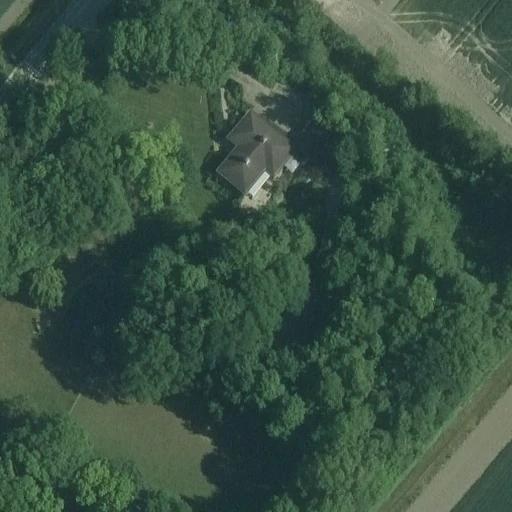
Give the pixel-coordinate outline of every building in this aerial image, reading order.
[(263,178),(271,184),(295,154),(263,128),(260,132),(249,122),(232,143),(243,153),(239,159),(237,157),(217,182),(243,203),(263,178)] [(329,174),(344,156),(313,130),(298,149),(329,174)] [(360,211),(363,199),(353,197),(350,208),(360,211)] [(325,332),(286,375),(308,395),(328,372),(325,370),(344,349),(325,332)] [(304,400),(286,384),(278,392),(297,408),(304,400)]
